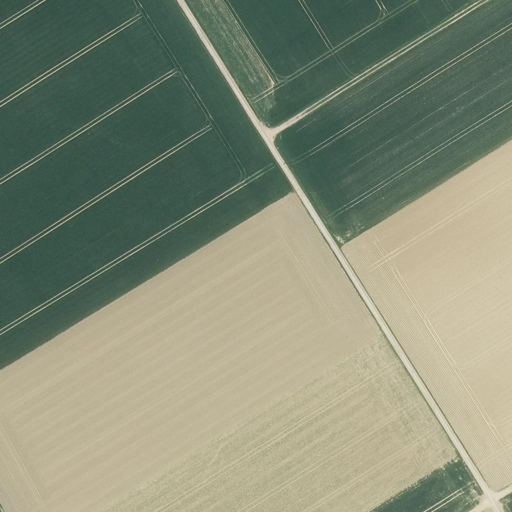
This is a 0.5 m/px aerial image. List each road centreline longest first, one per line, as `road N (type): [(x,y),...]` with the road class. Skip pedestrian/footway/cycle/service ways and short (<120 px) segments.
road 1 (track): [(178,0),(498,511)]
road 2 (track): [(489,0),(266,139)]
